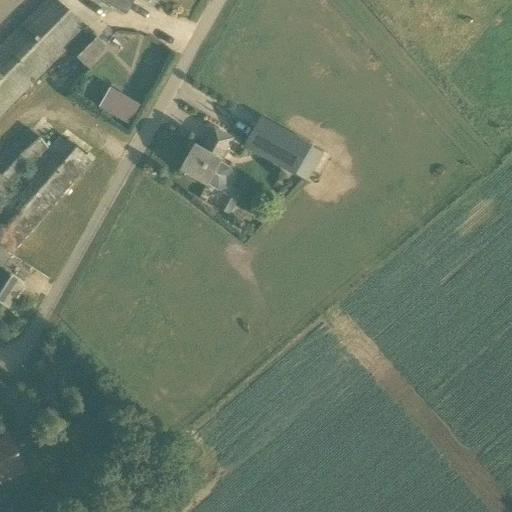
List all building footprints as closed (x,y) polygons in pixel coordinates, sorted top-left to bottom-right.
[(0,116),(67,48),(86,66),(106,46),(58,0),(43,0),(0,44),(0,116)] [(0,0),(0,23),(22,0),(0,0)] [(161,0),(165,2),(165,0),(99,0),(125,14),(133,0),(161,0)] [(111,87),(99,107),(129,126),(142,105),(111,87)] [(293,175),(309,148),(261,120),(245,148),(293,175)] [(93,160),(62,132),(50,146),(25,124),(0,151),(0,212),(12,223),(15,220),(30,233),(93,160)] [(180,172),(206,187),(216,191),(224,189),(231,177),(228,168),(220,163),(219,162),(231,140),(214,130),(201,152),(194,148),(180,172)] [(0,270),(0,305),(7,310),(23,285),(0,270)] [(0,482),(24,472),(8,437),(0,440),(0,482)]
